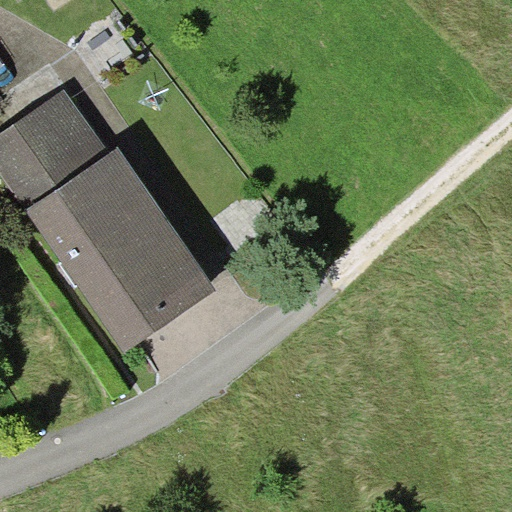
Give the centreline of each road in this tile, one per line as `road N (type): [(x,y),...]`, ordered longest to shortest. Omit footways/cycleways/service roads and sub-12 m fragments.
road 1 (residential): [(326,270),(138,417),(0,474)]
road 2 (track): [(326,270),(511,130)]
